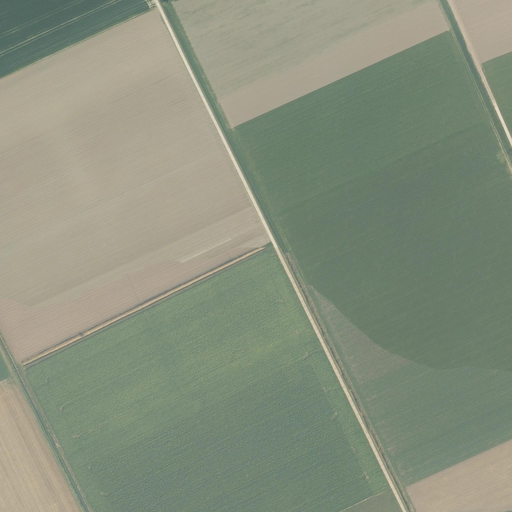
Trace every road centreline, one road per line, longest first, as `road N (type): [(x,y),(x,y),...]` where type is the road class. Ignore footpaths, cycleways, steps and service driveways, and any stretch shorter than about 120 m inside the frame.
road 1 (unknown): [(407,511),(160,5)]
road 2 (track): [(511,141),(449,0)]
